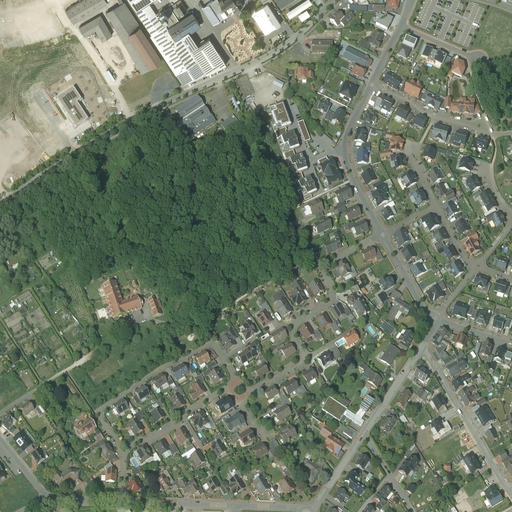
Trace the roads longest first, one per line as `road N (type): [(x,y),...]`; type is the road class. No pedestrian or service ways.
road 1 (residential): [(76,153),(282,46),(334,0)]
road 2 (residential): [(242,396),(305,356),(289,328),(330,301),(322,266)]
road 3 (residential): [(213,341),(97,410),(122,449)]
road 4 (residential): [(300,509),(121,501)]
road 5 (residential): [(422,340),(508,491)]
road 6 (residential): [(372,83),(346,153),(384,233)]
road 7 (residential): [(372,83),(434,117),(511,134)]
